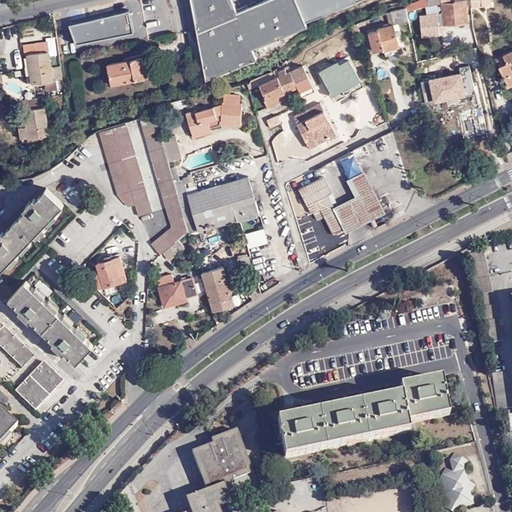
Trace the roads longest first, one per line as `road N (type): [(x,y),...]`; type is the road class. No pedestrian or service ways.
road 1 (primary): [(511,171),(260,305),(197,350),(39,511)]
road 2 (primary): [(70,511),(153,418),(294,312),(511,200)]
